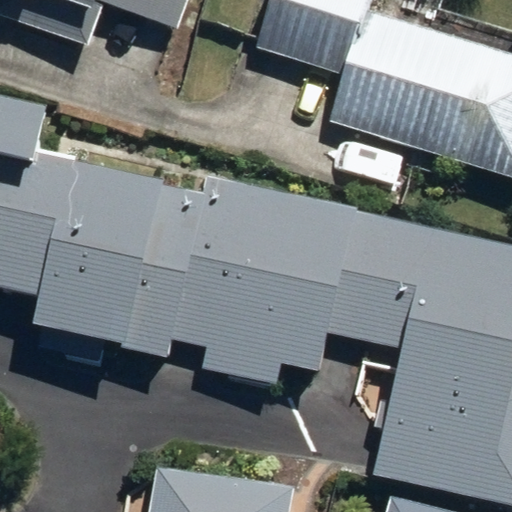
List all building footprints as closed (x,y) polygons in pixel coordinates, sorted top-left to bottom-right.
[(169,42),(185,0),(0,0),(0,15),(15,22),(19,13),(75,35),(85,10),(169,42)] [(511,195),(511,77),(358,26),(367,0),(270,0),(250,61),(338,92),(325,132),(511,195)] [(0,160),(11,117),(0,114),(0,160)] [(9,168),(0,165),(0,297),(17,301),(11,327),(144,360),(149,338),(185,195),(13,153),(9,168)] [(304,330),(332,214),(189,179),(185,195),(149,338),(192,349),(188,368),(259,385),(263,367),(293,374),(302,335),(304,330)] [(511,258),(332,214),(304,330),(390,351),(360,472),(507,508),(511,487),(511,361),(500,358),(511,311),(511,258)] [(267,511),(271,489),(143,468),(136,511),(267,511)] [(416,511),(380,503),(378,511),(416,511)]
